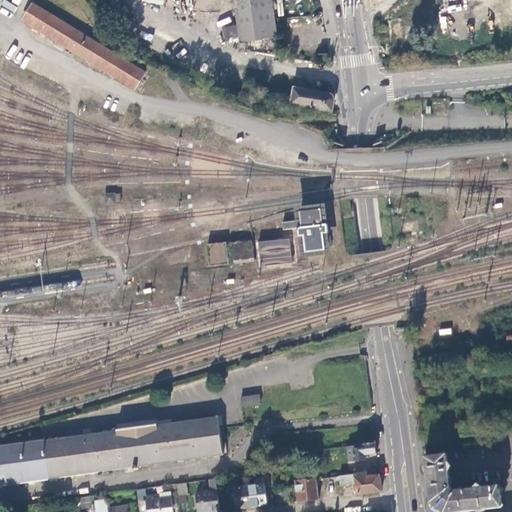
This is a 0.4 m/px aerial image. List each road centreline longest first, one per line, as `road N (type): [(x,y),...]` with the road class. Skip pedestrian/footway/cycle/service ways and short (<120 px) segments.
road 1 (secondary): [(342,0),(378,322)]
road 2 (secondary): [(396,454),(378,326)]
